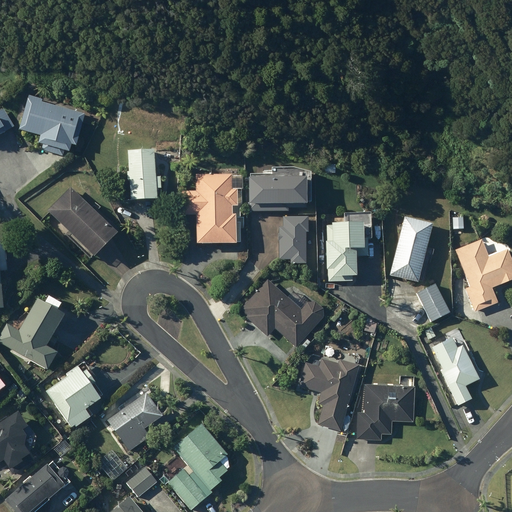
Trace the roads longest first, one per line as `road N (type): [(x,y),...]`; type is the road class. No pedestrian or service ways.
road 1 (residential): [(240,389),(145,324),(130,295),(139,271),(166,260),(185,277)]
road 2 (residential): [(299,509),(376,496),(448,509)]
road 3 (residential): [(299,509),(240,389)]
road 4 (residential): [(185,277),(240,389)]
